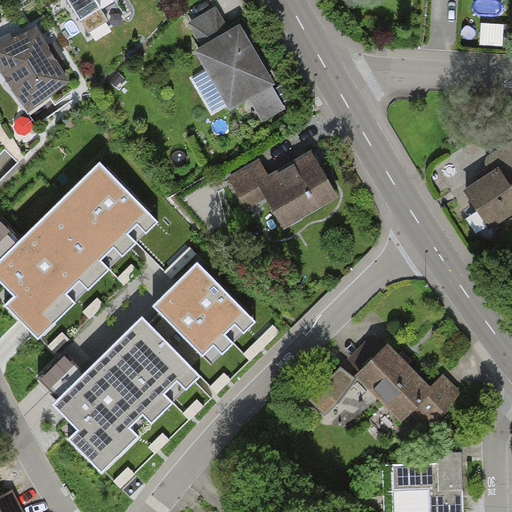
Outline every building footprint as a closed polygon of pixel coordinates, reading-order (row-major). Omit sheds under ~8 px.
[(66,0),(86,34),(109,20),(97,0),(66,0)] [(203,51),(198,54),(230,114),(248,104),(260,125),(288,110),(244,29),(231,36),(217,11),(190,26),(203,51)] [(37,29),(0,52),(0,69),(28,115),(73,87),(45,41),(37,29)] [(495,176),(467,195),(492,234),(511,220),(511,145),(486,162),(495,176)] [(336,203),(309,155),(273,175),(264,159),(230,178),(251,216),(272,205),(287,231),(336,203)] [(40,341),(163,222),(103,161),(90,173),(38,223),(0,260),(0,277),(16,294),(5,305),(40,341)] [(97,467),(252,316),(201,263),(191,273),(164,298),(105,357),(56,404),(80,427),(69,439),(97,467)] [(399,340),(360,377),(421,441),(460,404),(399,340)] [(329,403),(355,373),(341,360),(314,390),(329,403)] [(462,511),(462,462),(381,464),(382,511),(462,511)] [(19,511),(11,493),(0,498),(0,511),(19,511)]
